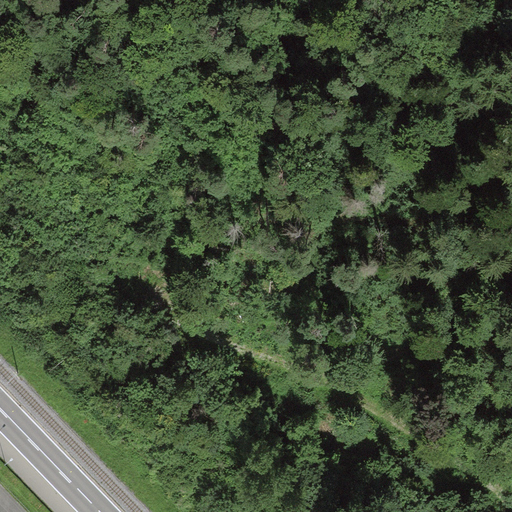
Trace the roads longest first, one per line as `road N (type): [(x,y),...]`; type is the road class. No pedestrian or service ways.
road 1 (track): [(511,503),(494,477),(387,417),(138,298)]
road 2 (track): [(312,379),(469,337),(511,336)]
road 3 (secondary): [(100,511),(0,407)]
